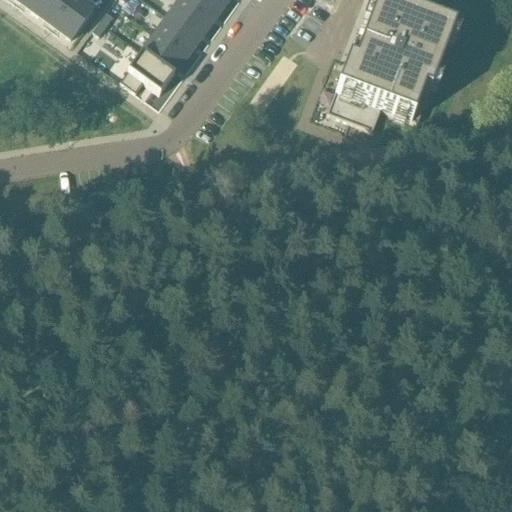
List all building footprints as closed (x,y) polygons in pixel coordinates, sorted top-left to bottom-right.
[(20,0),(16,5),(34,18),(47,0),(20,0)] [(47,0),(34,18),(52,31),(74,0),(47,0)] [(75,0),(74,0),(52,31),(69,44),(93,12),(76,0),(75,0)] [(181,0),(179,4),(211,27),(223,10),(209,0),(181,0)] [(209,0),(223,10),(230,0),(209,0)] [(179,4),(166,22),(198,45),(211,27),(179,4)] [(345,67),(325,119),(371,136),(379,114),(416,128),(451,35),(375,7),(351,69),(345,67)] [(105,16),(98,26),(105,31),(112,21),(105,16)] [(166,22),(153,39),(185,62),(198,45),(166,22)] [(98,26),(91,36),(98,40),(105,31),(98,26)] [(153,39),(141,56),(172,80),(185,62),(153,39)] [(141,56),(118,87),(134,98),(142,88),(158,99),(172,80),(141,56)]
